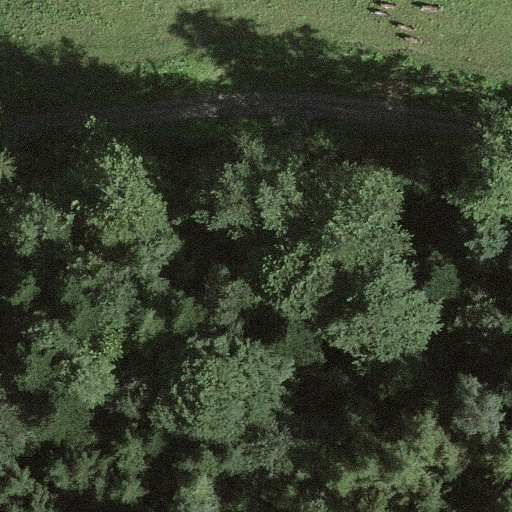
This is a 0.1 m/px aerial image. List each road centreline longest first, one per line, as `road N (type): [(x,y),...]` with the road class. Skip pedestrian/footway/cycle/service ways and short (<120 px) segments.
road 1 (track): [(511,135),(272,108),(158,124)]
road 2 (track): [(0,117),(158,124)]
